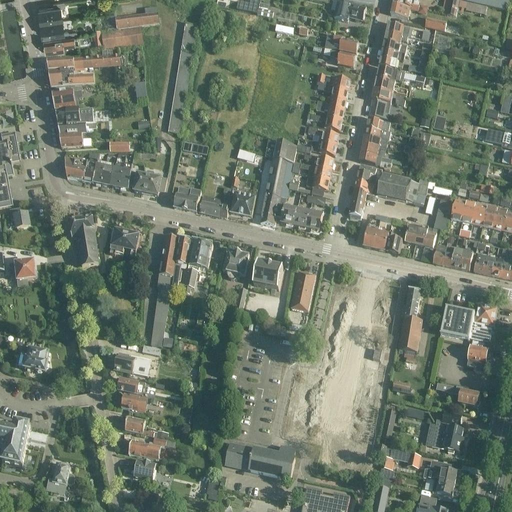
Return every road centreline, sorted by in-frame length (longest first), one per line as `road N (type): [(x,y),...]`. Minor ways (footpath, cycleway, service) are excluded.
road 1 (tertiary): [(61,196),(332,253)]
road 2 (residential): [(384,0),(332,253)]
road 3 (residential): [(96,399),(61,196)]
road 4 (tertiary): [(332,253),(511,294)]
road 5 (residential): [(477,511),(503,384)]
